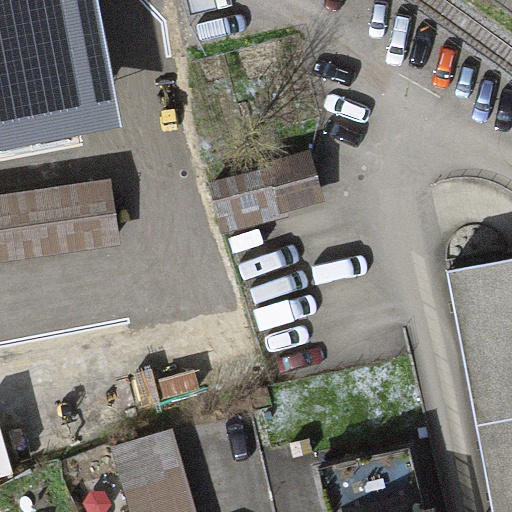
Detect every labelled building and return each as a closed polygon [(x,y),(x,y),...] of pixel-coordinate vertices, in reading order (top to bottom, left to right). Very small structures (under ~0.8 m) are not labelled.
[(0,0),(0,142),(114,122),(91,0),(0,0)] [(370,86),(429,120),(443,97),(354,46),(331,89),(361,105),(370,87),(370,86)] [(222,223),(286,207),(284,201),(320,192),(312,161),(213,187),(222,223)] [(0,256),(117,239),(108,184),(0,199),(0,256)] [(494,511),(511,511),(511,258),(449,271),(494,511)] [(196,511),(173,431),(115,448),(133,511),(196,511)] [(329,511),(427,511),(412,446),(324,467),(332,498),(326,499),(329,511)]
